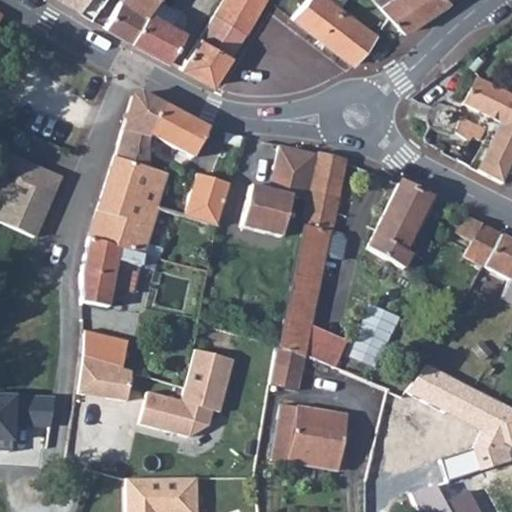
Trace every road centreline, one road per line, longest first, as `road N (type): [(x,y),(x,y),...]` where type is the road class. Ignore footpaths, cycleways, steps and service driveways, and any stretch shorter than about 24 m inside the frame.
road 1 (tertiary): [(16,0),(212,107),(293,120),(355,116)]
road 2 (track): [(44,511),(70,404),(70,297)]
road 3 (unclassified): [(511,215),(399,157),(355,116)]
road 4 (tertiary): [(355,116),(486,0)]
